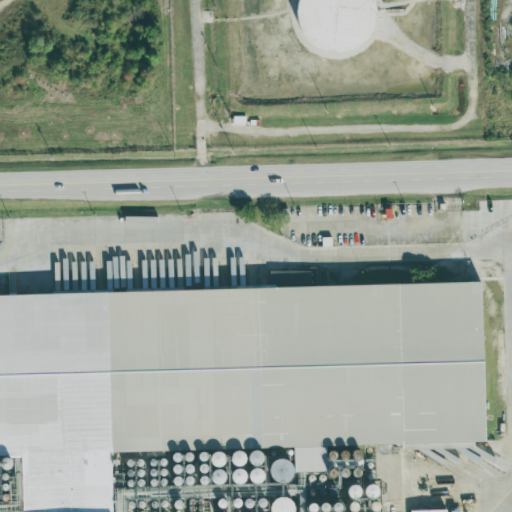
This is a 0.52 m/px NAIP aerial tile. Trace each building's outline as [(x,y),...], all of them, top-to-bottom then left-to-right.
[(289,0),(287,8),(291,29),(301,46),(324,53),(341,50),(364,37),(371,14),(368,1),(365,0),(289,0)] [(0,292),(483,278),(488,434),(109,450),(111,511),(21,511),(21,450),(0,450),(0,292)] [(242,452),(228,450),(226,464),(240,466),(242,452)] [(243,452),(246,465),(259,463),(256,450),(243,452)] [(188,462),(190,454),(180,452),(178,460),(188,462)] [(206,452),(206,466),(219,466),(220,452),(206,452)] [(262,471),(277,479),(286,464),(271,455),(262,471)] [(217,467),(205,472),(210,484),(222,480),(217,467)] [(289,511),(290,497),(266,496),(265,511),(289,511)] [(337,511),(338,511),(339,502),(326,501),(326,511),(337,511)] [(377,511),(377,502),(365,501),(364,510),(377,511)]
